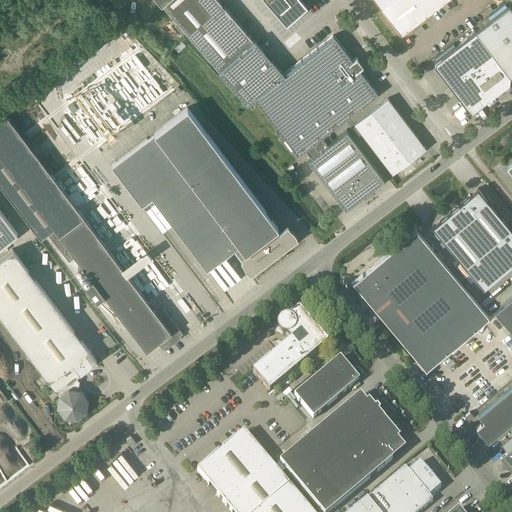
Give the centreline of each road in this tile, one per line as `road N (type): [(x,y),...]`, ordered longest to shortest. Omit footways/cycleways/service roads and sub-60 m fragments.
road 1 (unclassified): [(0,500),(310,262)]
road 2 (unclassified): [(310,262),(506,511)]
road 3 (unclassified): [(310,262),(460,147)]
road 4 (unclassified): [(460,147),(347,0)]
road 5 (unknown): [(341,0),(288,37),(242,0)]
